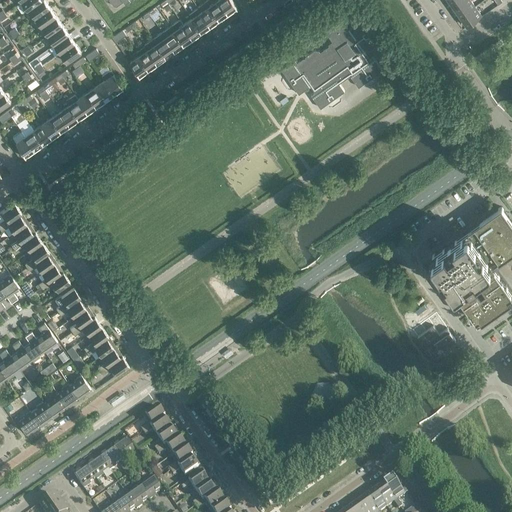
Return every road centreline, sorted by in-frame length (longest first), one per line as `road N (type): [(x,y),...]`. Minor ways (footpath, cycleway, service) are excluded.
road 1 (residential): [(253,511),(21,181)]
road 2 (residential): [(21,181),(141,94)]
road 3 (residential): [(141,94),(255,11)]
